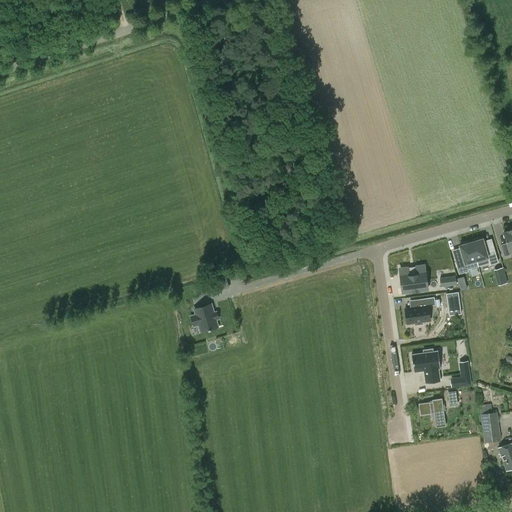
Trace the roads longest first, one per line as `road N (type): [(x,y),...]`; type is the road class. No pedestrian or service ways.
road 1 (unclassified): [(0,72),(217,0)]
road 2 (residential): [(376,249),(402,441)]
road 3 (residential): [(376,249),(224,294)]
road 4 (residential): [(511,209),(376,249)]
